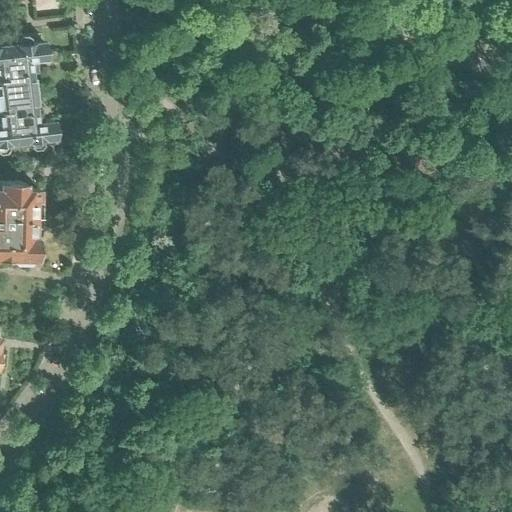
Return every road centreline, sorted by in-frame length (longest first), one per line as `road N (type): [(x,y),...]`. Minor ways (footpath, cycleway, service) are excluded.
road 1 (residential): [(0,454),(67,358),(108,226),(96,0)]
road 2 (residential): [(335,0),(511,75)]
